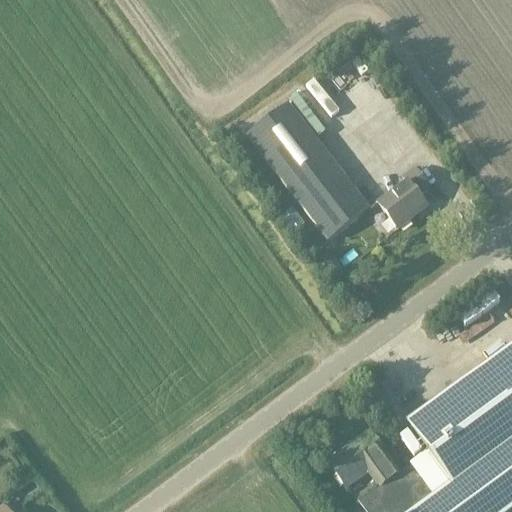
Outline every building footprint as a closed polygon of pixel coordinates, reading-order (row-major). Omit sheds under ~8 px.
[(310,103),(325,91),(310,72),(295,85),(310,103)] [(325,244),(368,212),(287,105),(244,138),(325,244)] [(411,170),(398,180),(401,184),(375,205),(395,232),(410,221),(408,219),(423,207),(416,199),(427,190),(411,170)] [(335,264),(328,270),(334,278),(341,272),(335,264)] [(385,459),(367,434),(325,465),(343,490),(365,473),(377,489),(357,504),(362,511),(411,511),(431,497),(432,498),(449,486),(450,488),(511,442),(511,351),(406,429),(424,454),(396,475),(385,459)] [(432,498),(413,511),(510,511),(511,511),(511,442),(450,488),(449,486),(432,498)]
